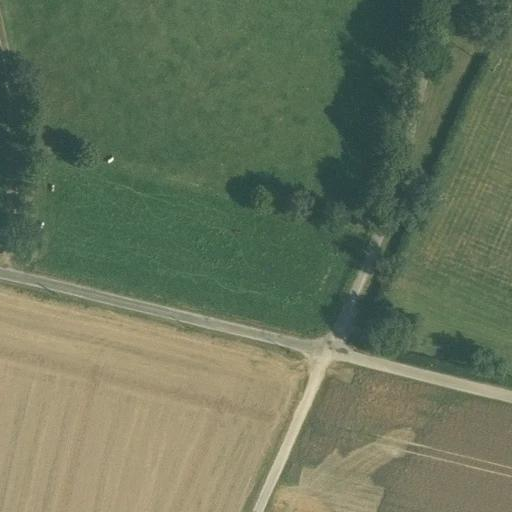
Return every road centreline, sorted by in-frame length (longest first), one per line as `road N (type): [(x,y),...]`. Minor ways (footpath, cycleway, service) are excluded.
road 1 (track): [(0,275),(511,398)]
road 2 (track): [(258,511),(326,354)]
